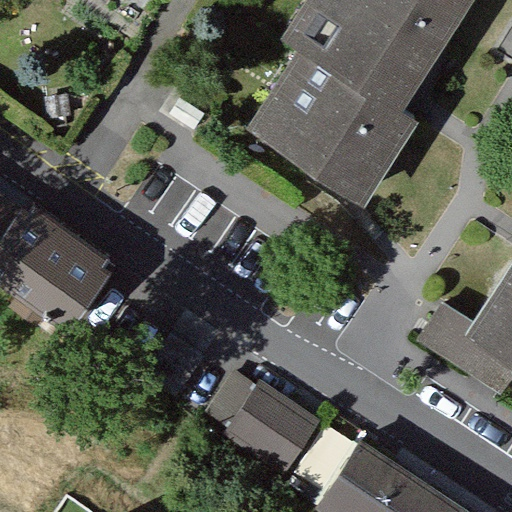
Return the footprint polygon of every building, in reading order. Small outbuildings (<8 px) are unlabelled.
[(457,0),(297,0),(276,34),(292,45),(241,125),(357,199),(411,114),(392,103),(457,0)] [(0,277),(61,322),(107,259),(28,201),(20,212),(0,197),(0,277)] [(442,300),(417,340),(501,393),(511,375),(511,248),(469,317),(442,300)] [(283,469),(315,423),(233,366),(216,391),(237,406),(222,427),(283,469)] [(315,501),(332,511),(476,511),(356,436),(315,501)]
